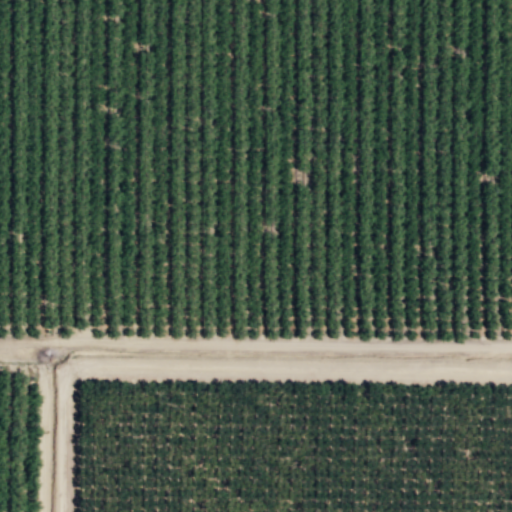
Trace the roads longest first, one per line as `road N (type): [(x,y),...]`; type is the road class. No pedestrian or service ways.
road 1 (track): [(511,372),(83,370),(72,395),(71,511)]
road 2 (track): [(0,345),(511,348)]
road 3 (track): [(44,511),(38,343)]
